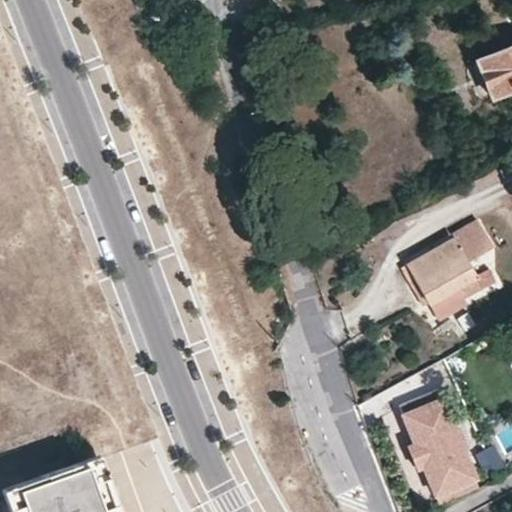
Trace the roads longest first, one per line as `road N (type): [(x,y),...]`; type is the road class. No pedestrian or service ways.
road 1 (tertiary): [(30,0),(233,511)]
road 2 (residential): [(386,511),(216,0)]
road 3 (unknown): [(324,342),(381,283),(409,237),(511,182)]
